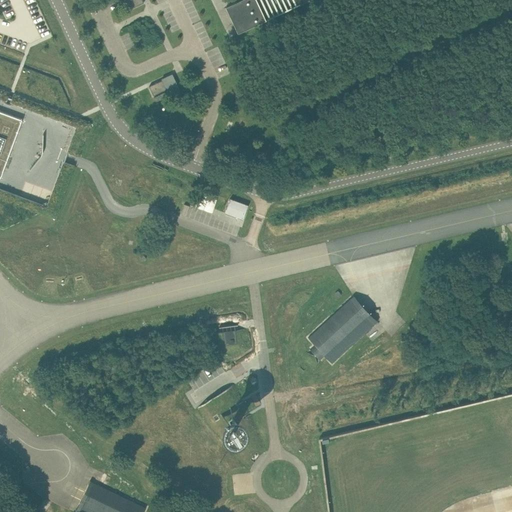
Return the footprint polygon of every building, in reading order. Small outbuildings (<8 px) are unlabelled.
[(124,0),(129,10),(144,2),(142,0),(124,0)] [(240,0),(226,7),(228,12),(238,33),(308,0),(240,0)] [(153,96),(164,91),(166,90),(162,81),(149,87),(153,96)] [(0,177),(22,120),(15,117),(12,116),(0,111),(0,177)] [(74,155),(85,126),(60,116),(59,121),(76,127),(66,152),(71,154),(74,155)] [(208,192),(204,201),(209,203),(213,194),(208,192)] [(225,213),(235,217),(243,220),(248,205),(230,198),(225,213)] [(326,356),(332,363),(360,337),(377,321),(354,296),(308,337),(315,345),(310,349),(321,360),(326,356)] [(245,432),(246,427),(246,422),(244,417),(241,414),(236,412),(231,412),(226,414),(223,418),(221,422),(221,427),(223,432),(227,436),(231,437),(236,437),(241,435),(245,432)] [(90,481),(75,511),(143,511),(146,508),(106,489),(90,481)]
